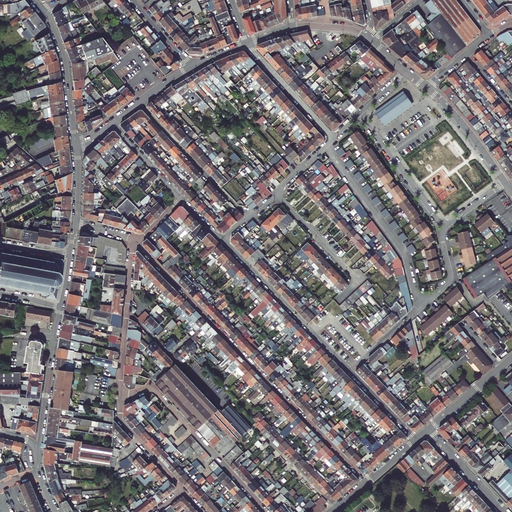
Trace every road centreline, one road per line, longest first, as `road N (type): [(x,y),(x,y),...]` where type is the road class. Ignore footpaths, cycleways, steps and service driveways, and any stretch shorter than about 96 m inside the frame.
road 1 (residential): [(137,241),(368,482)]
road 2 (residential): [(267,511),(157,390),(119,397)]
road 3 (residential): [(325,146),(404,254),(418,309)]
road 4 (residential): [(350,369),(223,239)]
road 5 (residential): [(139,101),(248,216)]
road 6 (residential): [(137,241),(119,397)]
road 7 (tertiary): [(59,306),(37,449)]
road 8 (residential): [(360,113),(443,228)]
road 9 (tertiary): [(42,11),(62,51),(75,143)]
road 10 (residential): [(246,43),(333,138)]
road 11 (tertiary): [(425,86),(505,182)]
road 12 (residential): [(275,193),(359,281)]
